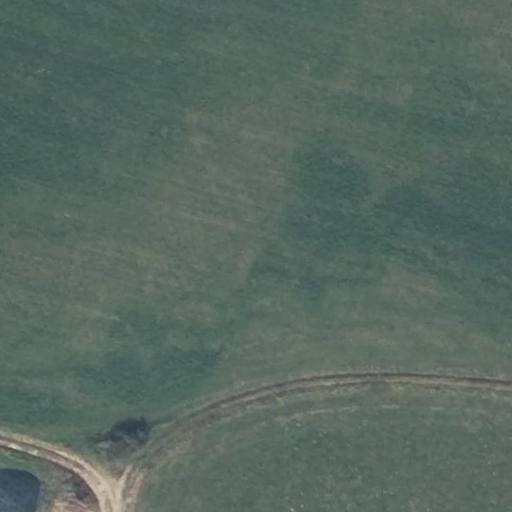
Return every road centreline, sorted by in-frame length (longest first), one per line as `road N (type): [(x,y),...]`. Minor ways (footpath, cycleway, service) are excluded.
road 1 (track): [(115,508),(155,442),(200,412),(248,397),(299,384),(359,383),(511,393)]
road 2 (track): [(0,441),(59,456),(115,511)]
